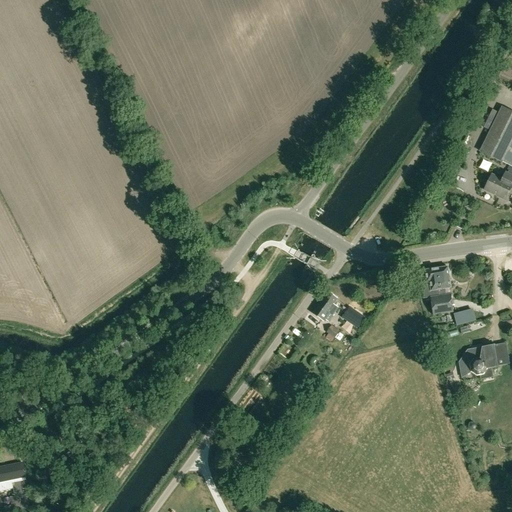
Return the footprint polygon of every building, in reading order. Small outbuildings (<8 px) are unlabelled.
[(501,89),(497,97),(507,101),(511,93),(501,89)] [(511,142),(511,112),(501,107),(479,152),(502,163),(511,142)] [(501,180),(491,176),(484,190),(505,200),(511,186),(511,184),(511,183),(511,161),(507,172),(508,172),(507,174),(505,173),(501,180)] [(425,270),(428,291),(430,291),(433,315),(453,312),(451,294),(447,295),(446,289),(451,288),(448,267),(425,270)] [(333,304),(337,299),(328,293),(313,314),(324,321),(330,313),(333,315),(338,307),(333,304)] [(345,312),(340,320),(356,331),(361,323),(345,312)] [(331,326),(326,333),(328,334),(334,338),(339,331),(331,326)] [(444,331),(432,335),(442,367),(454,362),(444,331)] [(459,361),(461,378),(471,372),(472,373),(474,375),(477,375),(480,375),(481,379),(493,377),(491,368),(509,364),(506,343),(467,350),(459,361)] [(445,375),(447,381),(454,378),(452,372),(445,375)] [(14,490),(22,488),(21,480),(12,482),(14,490)] [(24,494),(22,488),(14,490),(15,496),(24,494)]
